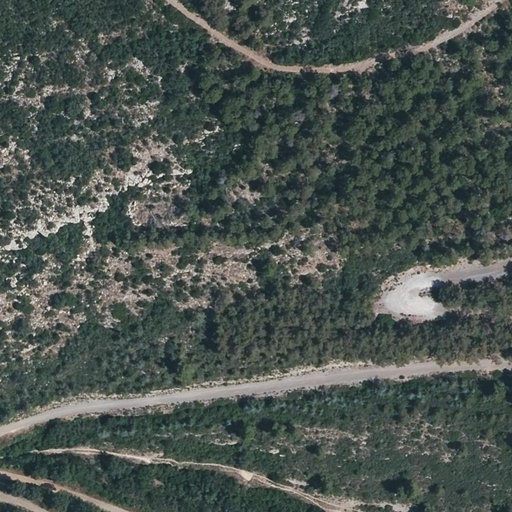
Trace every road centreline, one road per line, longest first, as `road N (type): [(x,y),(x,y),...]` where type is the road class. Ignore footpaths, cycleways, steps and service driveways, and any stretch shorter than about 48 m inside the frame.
road 1 (track): [(0,432),(83,406),(386,368)]
road 2 (track): [(170,0),(270,65),(342,69),(438,43),(492,0)]
road 3 (track): [(424,279),(410,296),(421,308),(511,314)]
road 4 (track): [(122,511),(0,473)]
road 5 (track): [(511,364),(386,368)]
